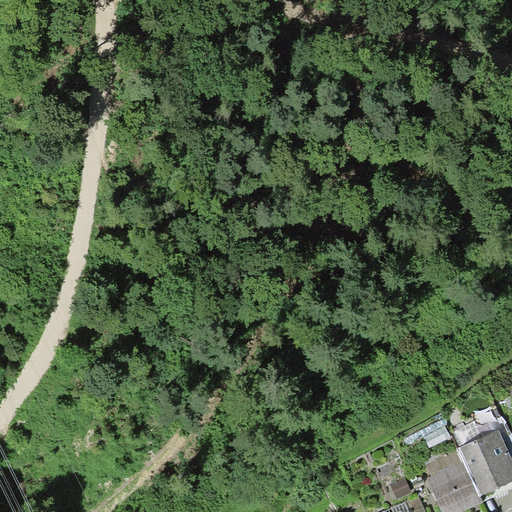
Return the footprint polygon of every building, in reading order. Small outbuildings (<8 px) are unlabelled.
[(453,432),(460,447),(499,430),(494,419),(482,425),(475,422),(453,432)] [(465,461),(481,496),(511,481),(511,458),(499,430),(460,447),(459,448),(465,461)] [(426,463),(432,476),(462,462),(456,449),(426,463)] [(460,511),(483,502),(481,496),(465,461),(462,462),(432,476),(427,478),(442,511),(460,511)] [(411,491),(405,477),(390,484),(397,498),(411,491)] [(425,511),(418,496),(405,502),(409,511),(425,511)] [(409,511),(405,502),(381,511),(409,511)]
